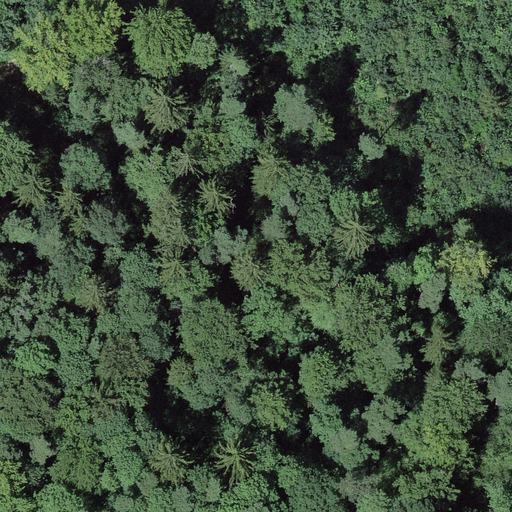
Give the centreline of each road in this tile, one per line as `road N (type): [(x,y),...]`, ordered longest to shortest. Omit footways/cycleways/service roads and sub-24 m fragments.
road 1 (track): [(0,36),(142,0)]
road 2 (track): [(0,75),(101,0)]
